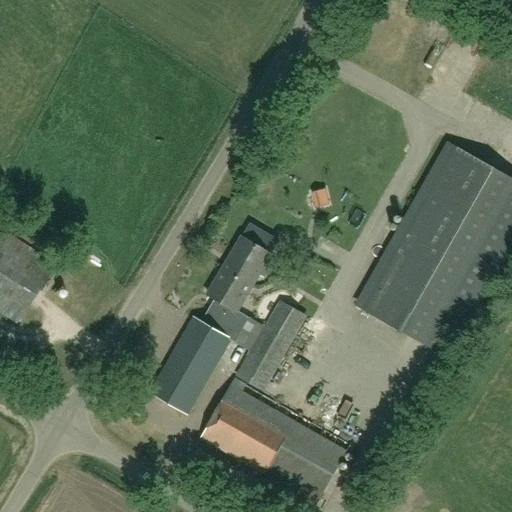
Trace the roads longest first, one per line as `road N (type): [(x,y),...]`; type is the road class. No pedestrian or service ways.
road 1 (unclassified): [(61,426),(242,149),(327,0)]
road 2 (unclassified): [(203,511),(61,426)]
